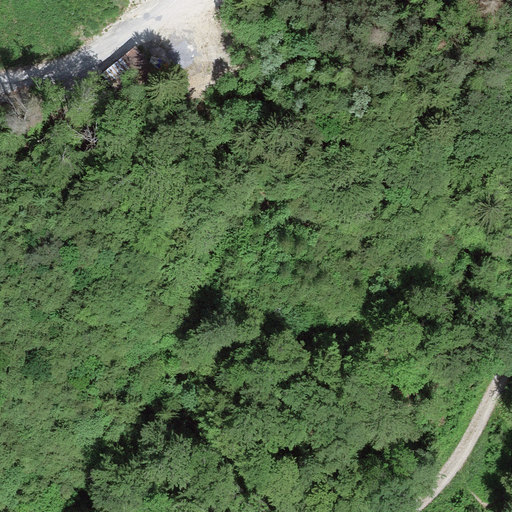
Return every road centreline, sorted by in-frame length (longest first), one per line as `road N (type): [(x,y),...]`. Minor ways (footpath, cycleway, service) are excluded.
road 1 (track): [(226,0),(0,77)]
road 2 (track): [(511,359),(461,453),(411,511)]
